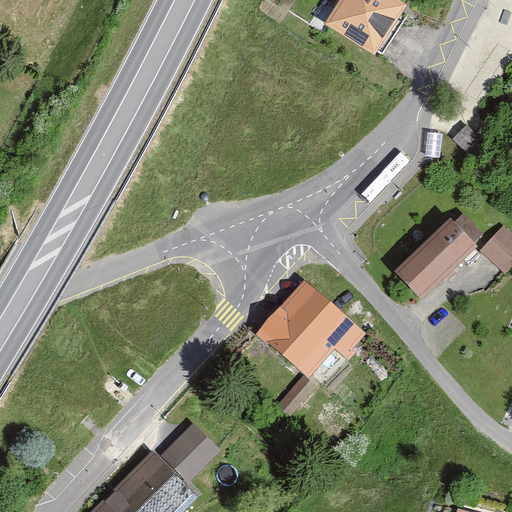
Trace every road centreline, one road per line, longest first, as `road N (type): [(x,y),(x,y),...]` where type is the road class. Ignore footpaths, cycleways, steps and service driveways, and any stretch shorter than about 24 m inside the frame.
road 1 (primary): [(185,0),(0,333)]
road 2 (residential): [(52,511),(238,306),(245,276),(235,225)]
road 3 (residential): [(305,197),(329,241),(401,327),(469,407),(511,441)]
road 4 (residential): [(465,0),(401,123),(354,170),(305,197)]
road 5 (residential): [(235,225),(0,316)]
